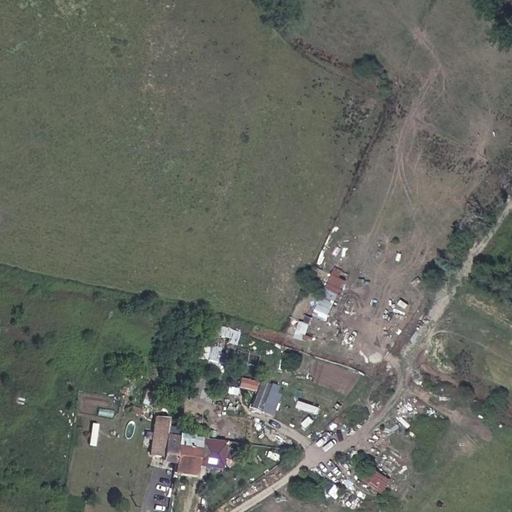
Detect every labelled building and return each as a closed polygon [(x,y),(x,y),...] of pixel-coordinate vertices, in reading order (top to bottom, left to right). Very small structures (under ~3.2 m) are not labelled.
[(341,276),(344,269),(336,265),(315,313),(329,319),(347,278),(341,276)] [(301,319),(295,335),(305,339),(311,322),(301,319)] [(222,325),(219,334),(237,341),(240,332),(222,325)] [(203,342),(199,359),(217,363),(221,347),(203,342)] [(242,350),(240,359),(258,364),(260,355),(242,350)] [(241,375),(238,386),(256,391),(259,380),(241,375)] [(273,413),(280,384),(260,379),(252,408),(273,413)] [(177,409),(162,406),(160,414),(159,422),(154,451),(169,453),(174,427),(176,418),(177,409)] [(143,449),(154,451),(159,422),(149,420),(151,410),(137,408),(130,446),(144,448),(143,449)] [(174,427),(185,430),(187,420),(176,418),(174,427)] [(169,453),(154,451),(153,461),(168,463),(169,453)] [(385,492),(393,477),(371,466),(364,481),(385,492)] [(339,497),(345,490),(337,483),(331,491),(339,497)]
